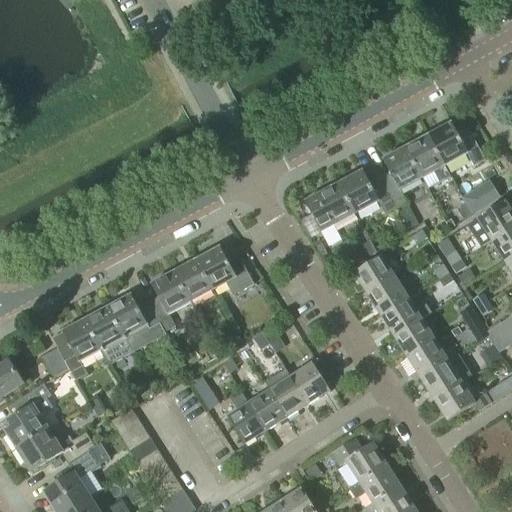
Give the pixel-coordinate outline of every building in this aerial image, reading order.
[(458,135),(452,123),(428,136),(444,166),(468,153),(475,166),(485,160),(468,129),(458,135)] [(428,136),(405,149),(421,179),(444,166),(428,136)] [(407,202),(400,190),(421,179),(405,149),(383,160),(389,172),(379,177),(396,208),(407,202)] [(378,202),(385,214),(396,208),(379,177),(369,183),(363,171),(339,184),(356,214),(378,202)] [(491,181),(462,199),(472,215),(501,197),(492,183),(491,181)] [(321,233),(333,226),(356,214),(339,184),(305,202),(321,233)] [(480,247),(490,240),(511,226),(511,212),(505,202),(467,226),(480,247)] [(456,209),(461,219),(471,214),(465,204),(456,209)] [(413,215),(403,221),(407,229),(417,224),(413,215)] [(456,218),(450,221),(453,227),(459,223),(456,218)] [(511,255),(511,226),(490,240),(504,261),(511,255)] [(427,239),(422,230),(412,236),(417,245),(427,239)] [(369,242),(338,262),(345,272),(376,252),(369,242)] [(220,248),(197,260),(213,290),(226,283),(233,296),(254,285),(237,254),(226,259),(220,248)] [(461,259),(455,251),(445,258),(451,266),(461,259)] [(382,256),(354,274),(368,296),(395,278),(382,256)] [(456,274),(466,267),(461,259),(451,266),(456,274)] [(213,290),(197,260),(174,272),(191,302),(213,290)] [(448,273),(443,264),(433,271),(438,280),(448,273)] [(175,327),(169,314),(191,302),(174,272),(151,285),(157,296),(147,302),(166,335),(164,333),(175,327)] [(443,288),(454,281),(448,273),(438,280),(443,288)] [(381,317),(409,299),(395,278),(368,296),(381,317)] [(418,293),(409,299),(381,317),(395,339),(423,321),(422,320),(431,314),(418,293)] [(488,301),(483,294),(472,300),(477,308),(488,301)] [(137,307),(131,295),(108,308),(133,353),(166,335),(147,302),(137,307)] [(483,317),(493,310),(488,301),(477,308),(483,317)] [(476,316),(470,307),(460,314),(466,322),(476,316)] [(133,353),(108,308),(85,320),(101,351),(102,350),(110,365),(133,353)] [(471,330),(481,324),(476,316),(466,322),(471,330)] [(52,339),(58,349),(57,349),(68,369),(69,369),(75,380),(86,374),(80,362),(101,351),(85,320),(62,333),(52,339)] [(395,339),(408,360),(436,342),(423,321),(395,339)] [(511,330),(506,321),(496,327),(509,347),(511,344),(511,330)] [(270,324),(263,328),(267,335),(274,331),(270,324)] [(495,346),(499,353),(509,347),(496,327),(487,333),(495,345),(495,346)] [(458,328),(451,332),(454,338),(461,333),(458,328)] [(262,333),(253,339),(260,350),(269,344),(268,342),(262,333)] [(229,340),(235,350),(243,345),(237,335),(229,340)] [(278,336),(268,342),(269,344),(274,351),(275,354),(285,348),(278,336)] [(408,360),(422,381),(449,363),(436,342),(408,360)] [(484,352),(489,360),(499,354),(499,353),(495,346),(484,352)] [(52,377),(54,376),(68,369),(57,349),(42,357),(52,377)] [(230,374),(238,369),(231,359),(223,364),(230,374)] [(0,366),(0,399),(24,385),(9,361),(0,366)] [(463,384),(462,383),(449,363),(422,381),(435,402),(463,384)] [(330,392),(312,364),(289,379),(307,407),(330,392)] [(478,412),(511,390),(511,375),(477,398),(466,381),(462,383),(463,384),(435,402),(448,422),(474,405),(478,412)] [(192,384),(209,411),(219,404),(202,377),(192,384)] [(307,407),(289,379),(268,392),(285,420),(307,407)] [(20,414),(1,426),(17,451),(49,431),(40,416),(52,408),(46,399),(50,396),(43,385),(14,403),(20,414)] [(247,405),(265,433),(285,420),(268,392),(248,405),(247,405)] [(248,405),(242,395),(232,402),(238,411),(227,418),(245,446),(265,433),(247,405),(248,405)] [(131,409),(111,422),(117,432),(138,419),(131,409)] [(124,442),(144,429),(138,419),(117,432),(124,442)] [(124,442),(130,452),(151,440),(144,429),(124,442)] [(17,451),(31,473),(61,454),(68,464),(67,464),(67,465),(95,447),(86,433),(72,441),(69,435),(57,443),(49,431),(17,451)] [(137,463),(157,450),(151,440),(130,452),(137,463)] [(339,465),(345,461),(359,483),(387,465),(373,444),(362,451),(355,441),(333,455),(339,465)] [(67,478),(44,493),(55,511),(68,511),(91,498),(90,497),(102,489),(91,472),(100,467),(99,465),(108,459),(99,444),(95,447),(67,465),(73,474),(67,478)] [(143,473),(163,460),(157,450),(137,463),(143,473)] [(143,473),(150,483),(170,470),(163,460),(143,473)] [(316,464),(305,471),(312,482),(323,475),(316,464)] [(356,500),(365,493),(372,504),(400,486),(387,465),(359,483),(349,490),(356,500)] [(156,493),(176,480),(170,470),(150,483),(156,493)] [(176,480),(156,493),(162,503),(183,490),(176,480)] [(404,511),(413,507),(400,486),(372,504),(362,511),(363,511),(404,511)] [(316,511),(302,489),(280,502),(286,511),(316,511)] [(168,511),(170,511),(189,500),(183,490),(162,503),(168,511)] [(128,511),(122,501),(103,511),(99,511),(91,498),(68,511),(128,511)] [(193,511),(196,510),(189,500),(170,511),(193,511)] [(286,511),(280,502),(265,511),(286,511)]
